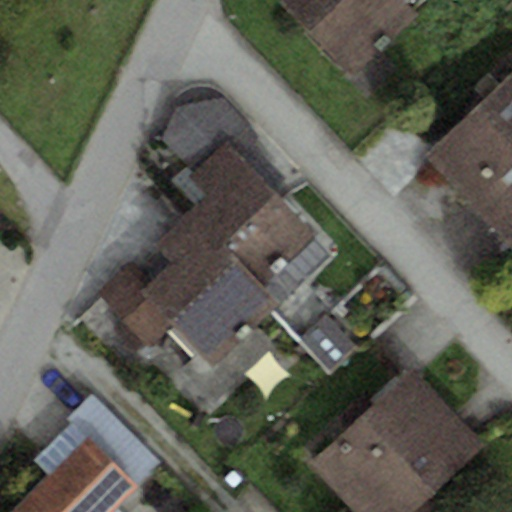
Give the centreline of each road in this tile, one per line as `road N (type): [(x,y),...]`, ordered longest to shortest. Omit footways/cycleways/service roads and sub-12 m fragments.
road 1 (residential): [(82,239),(195,0)]
road 2 (residential): [(0,406),(82,239)]
road 3 (residential): [(82,239),(0,145)]
